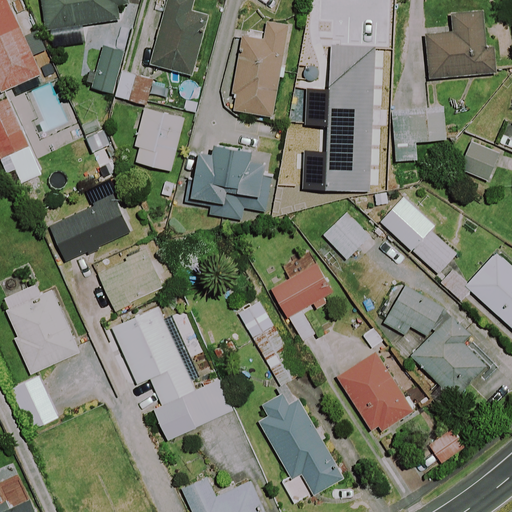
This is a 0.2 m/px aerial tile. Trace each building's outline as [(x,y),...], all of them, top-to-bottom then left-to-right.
[(40,76),(6,0),(0,0),(0,91),(1,94),(40,76)] [(40,0),(46,33),(48,32),(51,49),(83,43),(80,26),(119,20),(116,5),(129,3),(128,0),(40,0)] [(194,0),(169,0),(153,67),(191,76),(206,16),(191,12),(194,0)] [(485,48),(482,11),(450,14),(451,33),(424,35),(428,79),(496,73),(494,47),(485,48)] [(230,112),(273,119),(279,80),(283,80),(285,67),(281,67),(288,24),(265,20),(262,42),(241,38),(230,112)] [(123,54),(101,47),(88,89),(111,95),(123,54)] [(370,115),(373,50),(331,48),(328,113),(370,115)] [(152,80),(122,72),(115,97),(145,106),(152,80)] [(27,147),(7,100),(0,102),(0,157),(0,158),(27,147)] [(444,141),(442,108),(405,110),(407,143),(444,141)] [(183,119),(142,109),(133,147),(140,149),(136,164),(170,172),(183,119)] [(498,154),(470,143),(460,171),(487,182),(498,154)] [(120,164),(113,147),(103,151),(107,161),(94,166),(100,180),(114,175),(111,167),(120,164)] [(268,158),(215,147),(213,158),(199,155),(191,197),(225,204),(228,191),(259,197),(268,158)] [(29,155),(12,164),(23,185),(40,176),(29,155)] [(130,232),(113,196),(49,227),(66,263),(130,232)] [(434,226),(403,197),(380,222),(438,275),(456,255),(430,231),(434,226)] [(368,239),(344,214),(321,235),(346,260),(368,239)] [(162,288),(145,251),(97,274),(114,311),(162,288)] [(511,269),(495,254),(465,287),(511,329),(511,269)] [(328,303),(325,298),(333,293),(315,262),(269,288),(286,319),(311,305),(314,310),(328,303)] [(443,309),(406,286),(383,322),(405,336),(411,326),(426,336),(443,309)] [(39,298),(34,288),(2,301),(17,337),(14,338),(30,375),(78,354),(52,292),(39,298)] [(302,375),(256,300),(236,312),(281,387),(302,375)] [(194,392),(157,308),(111,328),(137,386),(150,380),(162,406),(153,410),(167,441),(234,411),(220,380),(194,392)] [(469,337),(450,318),(411,356),(453,400),(486,368),(462,344),(469,337)] [(373,327),(361,335),(371,351),(383,343),(373,327)] [(414,411),(375,352),(336,377),(374,437),(414,411)] [(57,419),(39,377),(11,389),(29,431),(57,419)] [(289,403),(284,394),(262,406),(268,418),(260,423),(288,477),(280,481),(294,506),(341,481),(297,398),(289,403)] [(261,511),(248,483),(223,494),(215,498),(206,478),(182,489),(192,511),(261,511)] [(32,511),(28,502),(6,511),(32,511)]
